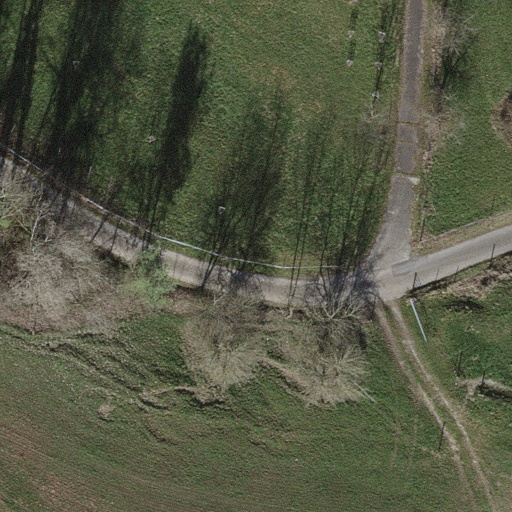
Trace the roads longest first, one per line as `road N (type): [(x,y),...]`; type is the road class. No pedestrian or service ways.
road 1 (track): [(414,0),(386,286),(289,288),(192,268),(73,217),(0,163)]
road 2 (track): [(511,239),(386,286)]
